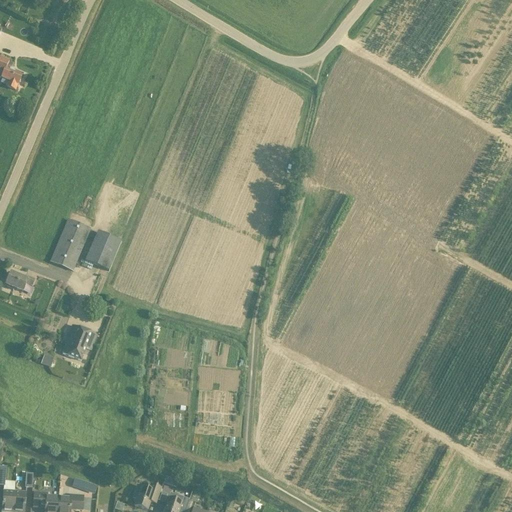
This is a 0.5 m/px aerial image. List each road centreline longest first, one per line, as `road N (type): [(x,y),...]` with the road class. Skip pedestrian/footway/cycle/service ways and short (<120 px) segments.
road 1 (unclassified): [(174,0),(278,59),(298,62),(327,48),(369,0)]
road 2 (unclassified): [(0,212),(90,0)]
